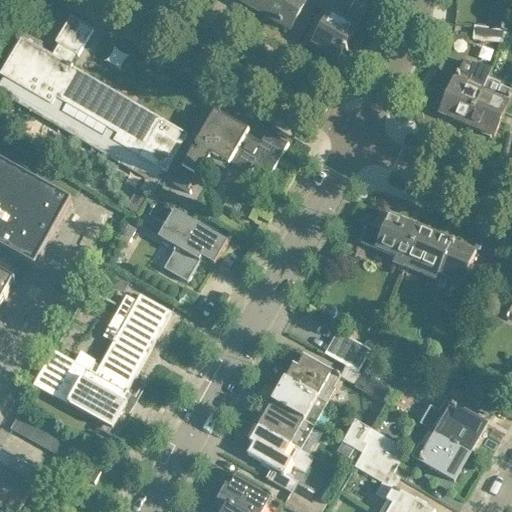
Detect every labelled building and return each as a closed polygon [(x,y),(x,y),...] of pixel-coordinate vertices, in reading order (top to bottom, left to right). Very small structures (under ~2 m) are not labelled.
[(244,0),(242,4),(266,18),(276,0),(244,0)] [(276,0),(266,18),(290,32),(308,0),(276,0)] [(331,17),(314,46),(338,60),(343,51),(346,53),(348,50),(345,49),(362,18),(349,10),(355,1),(353,0),(322,0),(321,2),(331,8),(327,15),(331,17)] [(511,32),(511,7),(494,5),(491,29),(511,32)] [(114,142),(127,150),(166,173),(188,136),(127,101),(83,75),(72,69),(73,67),(69,65),(75,55),(78,57),(93,31),(71,18),(56,44),(59,46),(52,57),(22,39),(1,76),(52,107),(56,100),(117,136),(114,142)] [(511,46),(511,37),(511,32),(491,29),(475,27),(473,41),(511,46)] [(441,116),(468,127),(491,70),(478,64),(476,68),(464,63),(458,76),(441,116)] [(492,70),(491,70),(468,127),(494,138),(511,96),(511,93),(500,88),(501,86),(501,81),(490,76),(492,70)] [(188,191),(196,177),(200,179),(209,163),(226,173),(231,164),(251,175),(255,168),(270,177),(289,145),(288,144),(287,145),(268,134),(268,133),(267,133),(260,144),(247,137),(249,133),(215,113),(176,179),(174,185),(191,195),(192,193),(188,191)] [(0,511),(19,511),(34,487),(32,487),(40,473),(0,450),(0,309),(14,285),(15,286),(16,285),(12,283),(22,264),(36,271),(73,206),(0,165),(0,511)] [(138,192),(127,210),(140,218),(150,200),(138,192)] [(159,240),(177,251),(165,272),(188,285),(200,264),(201,263),(202,260),(215,267),(228,245),(175,213),(159,240)] [(405,270),(407,263),(421,230),(380,213),(374,228),(368,226),(360,243),(376,250),(396,259),(394,265),(405,270)] [(128,227),(119,242),(127,247),(136,232),(128,227)] [(421,230),(407,263),(422,269),(420,275),(437,282),(438,278),(462,288),(476,255),(455,246),(455,244),(421,230)] [(511,287),(511,310),(509,316),(511,317),(511,267),(507,266),(493,290),(505,297),(510,287),(511,287)] [(97,279),(112,287),(118,277),(103,269),(97,279)] [(138,304),(130,300),(127,299),(105,339),(115,345),(101,368),(80,356),(75,365),(54,353),(35,388),(113,431),(127,404),(123,402),(127,394),(171,315),(134,294),(133,295),(141,299),(138,304)] [(370,351),(338,333),(325,355),(346,367),(359,375),(365,364),(370,351)] [(338,381),(340,377),(304,357),(298,368),(294,366),(285,381),(318,399),(325,386),(333,390),(338,381)] [(359,375),(393,394),(399,383),(365,364),(359,375)] [(359,375),(346,367),(340,377),(387,404),(393,394),(359,375)] [(285,381),(272,405),(315,428),(328,405),(318,399),(285,381)] [(448,381),(442,396),(452,402),(460,389),(448,381)] [(420,426),(437,435),(470,455),(487,427),(445,403),(438,416),(429,411),(420,426)] [(302,452),(315,428),(272,405),(259,428),(302,452)] [(346,435),(342,444),(353,450),(358,453),(362,455),(368,446),(368,445),(364,443),(370,432),(371,430),(354,421),(346,435)] [(254,446),(248,456),(262,464),(273,470),(272,472),(268,479),(267,478),(266,480),(292,495),(299,483),(285,475),(291,466),(292,463),(295,464),(302,452),(259,428),(251,444),(254,446)] [(371,430),(364,443),(368,445),(368,446),(395,462),(403,448),(371,430)] [(470,455),(437,435),(428,451),(420,447),(413,459),(454,483),(470,455)] [(348,459),(353,450),(342,444),(337,452),(348,459)] [(400,465),(395,462),(368,446),(362,455),(362,456),(394,475),(400,465)] [(362,456),(354,470),(381,486),(391,491),(385,502),(394,507),(390,511),(432,511),(388,486),(394,475),(362,456)] [(104,469),(93,463),(84,479),(95,485),(104,469)] [(235,511),(264,511),(266,509),(273,497),(237,477),(231,488),(227,486),(218,502),(235,511)] [(299,483),(292,495),(323,511),(329,500),(299,483)] [(286,506),(285,508),(292,511),(322,511),(323,511),(292,495),(286,506)] [(235,511),(218,502),(211,511),(235,511)]
